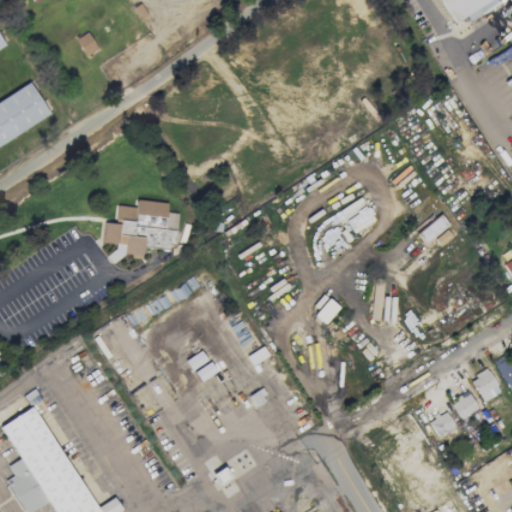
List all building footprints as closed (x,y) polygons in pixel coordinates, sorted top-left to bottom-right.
[(439,0),(452,23),(465,16),(467,20),(503,1),(502,0),(439,0)] [(96,49),(86,31),(73,39),(83,56),(96,49)] [(0,99),(0,142),(48,115),(29,82),(0,99)] [(101,242),(123,244),(122,255),(141,257),(142,247),(172,250),(176,213),(165,212),(166,202),(135,199),(134,207),(116,205),(114,223),(103,222),(101,242)] [(448,225),(438,214),(415,235),(424,245),(432,238),(439,246),(451,236),(444,228),(448,225)] [(511,241),(510,243),(511,245),(511,257),(502,263),(510,278),(511,276),(511,241)] [(383,279),(374,278),(367,319),(376,320),(383,279)] [(312,314),(326,298),(336,307),(322,323),(312,314)] [(205,361),(199,351),(183,360),(189,370),(205,361)] [(511,397),(511,370),(504,354),(492,360),(511,397)] [(198,380),(213,373),(210,367),(204,370),(203,366),(193,371),(198,380)] [(469,381),(475,377),(473,374),(484,367),(486,370),(486,369),(496,384),(494,385),(498,391),(482,401),(469,381)] [(449,403),(455,400),(453,397),(465,389),(479,410),(469,417),(467,414),(464,417),(464,415),(459,418),(449,403)] [(93,508),(31,406),(0,424),(0,429),(17,458),(5,465),(11,475),(3,480),(21,511),(29,511),(47,501),(53,511),(120,511),(121,511),(112,497),(93,508)] [(427,422),(432,418),(430,415),(435,412),(436,415),(444,410),(453,425),(444,431),(445,432),(440,435),(439,434),(436,436),(427,422)]
